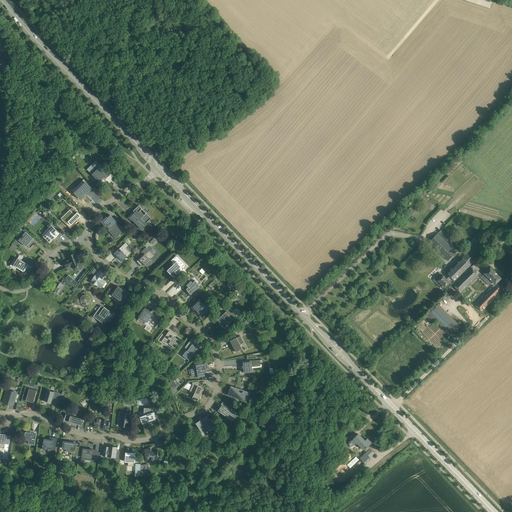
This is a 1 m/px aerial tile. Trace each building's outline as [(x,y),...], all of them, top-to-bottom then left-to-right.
[(92,165),(87,169),(98,181),(95,184),(95,185),(99,181),(100,183),(104,178),(105,179),(109,176),(99,165),(102,162),(101,162),(95,168),(92,165)] [(83,179),(72,191),(80,199),(84,196),(85,197),(93,189),(83,179)] [(437,180),(430,187),(434,191),(442,184),(437,180)] [(151,218),(139,205),(134,209),(136,211),(129,217),(141,230),(147,224),(146,223),(151,218)] [(61,218),(61,219),(62,220),(63,221),(70,228),(78,221),(77,220),(76,220),(80,216),(81,216),(72,207),(69,210),(71,212),(66,216),(65,215),(61,219),(61,218)] [(104,219),(101,222),(105,226),(105,225),(110,230),(112,228),(119,235),(123,230),(117,223),(117,222),(110,215),(107,218),(104,219)] [(61,234),(51,225),(45,233),(46,234),(43,237),(50,243),(54,239),(55,240),(61,234)] [(33,238),(25,232),(23,230),(17,237),(19,239),(18,240),(26,247),(27,245),(30,248),(35,242),(32,239),(33,238),(33,239),(33,238)] [(438,234),(429,242),(448,260),(456,252),(438,234)] [(128,245),(125,243),(118,250),(114,253),(117,256),(116,257),(119,259),(120,258),(122,261),(127,256),(125,254),(128,251),(125,248),(128,245)] [(140,261),(138,263),(142,266),(144,264),(145,263),(147,266),(152,261),(150,259),(154,255),(149,250),(146,247),(142,251),(144,254),(139,259),(140,261)] [(473,250),(468,254),(476,261),(480,257),(473,250)] [(449,282),(451,284),(474,261),(467,253),(447,273),(444,276),(443,275),(438,280),(444,287),(449,282)] [(69,260),(64,262),(66,268),(71,266),(73,268),(77,267),(78,267),(78,266),(80,265),(76,257),(75,257),(73,254),(68,256),(69,260)] [(24,257),(20,255),(16,261),(14,259),(11,264),(22,271),(21,273),(24,275),(28,270),(26,269),(29,265),(22,260),(24,257)] [(175,257),(171,260),(173,265),(166,271),(172,278),(175,276),(175,277),(184,269),(177,262),(180,259),(179,259),(178,260),(175,257)] [(481,311),(503,290),(496,283),(501,278),(490,267),(484,273),(474,263),(453,284),(461,292),(478,275),(489,285),(491,283),(493,286),(487,292),(489,293),(486,296),(485,294),(474,304),(481,311)] [(102,273),(99,270),(91,281),(101,288),(106,282),(102,279),(104,277),(101,274),(102,273)] [(69,275),(66,278),(76,286),(78,283),(69,275)] [(189,278),(183,283),(186,286),(187,285),(188,287),(186,289),(187,290),(186,292),(190,295),(200,285),(195,280),(193,282),(189,278)] [(63,284),(56,280),(53,286),(52,285),(50,289),(58,294),(64,284),(63,284)] [(115,290),(112,295),(121,302),(128,292),(122,288),(121,289),(118,287),(115,290)] [(87,306),(89,306),(89,307),(88,308),(88,310),(88,311),(88,312),(89,313),(97,303),(97,302),(91,303),(89,302),(92,300),(93,299),(91,294),(89,293),(86,292),(84,292),(84,291),(83,291),(83,290),(83,289),(82,289),(81,289),(77,289),(76,289),(67,300),(67,302),(69,304),(70,304),(71,304),(71,303),(72,303),(72,302),(73,302),(74,300),(75,302),(75,303),(78,304),(80,304),(80,305),(81,305),(82,306),(85,307),(86,307),(87,306)] [(239,291),(234,296),(238,300),(242,296),(241,294),(241,293),(239,291)] [(192,308),(192,307),(199,313),(198,314),(202,318),(211,309),(204,302),(202,303),(198,299),(191,307),(192,308)] [(435,322),(437,321),(452,336),(461,327),(438,304),(429,313),(426,316),(434,323),(435,322)] [(101,306),(93,316),(103,323),(106,319),(104,318),(105,317),(106,317),(106,316),(110,311),(104,307),(103,308),(101,306)] [(151,311),(145,307),(137,319),(144,323),(147,319),(157,325),(160,319),(150,313),(151,311)] [(224,328),(228,324),(227,324),(236,315),(233,312),(233,311),(230,308),(226,313),(225,313),(226,312),(225,312),(217,320),(218,319),(220,322),(219,323),(224,328)] [(165,336),(162,334),(157,340),(162,344),(163,342),(165,344),(167,345),(169,343),(170,344),(174,347),(175,346),(179,340),(175,337),(175,338),(173,337),(175,335),(169,331),(165,336)] [(236,337),(230,341),(231,342),(230,342),(231,346),(232,346),(232,345),(236,352),(242,349),(240,344),(243,343),(244,343),(240,336),(236,338),(236,337)] [(191,338),(185,347),(184,345),(183,346),(188,349),(185,354),(190,358),(187,362),(188,362),(198,348),(201,351),(195,346),(197,343),(191,338)] [(244,372),(244,373),(252,372),(252,367),(260,366),(260,360),(262,360),(242,361),(242,366),(243,366),(244,365),(244,368),(243,368),(244,372)] [(207,363),(193,365),(195,378),(205,376),(204,369),(208,369),(207,363)] [(192,382),(192,385),(190,391),(194,393),(192,398),(197,401),(199,396),(200,397),(203,390),(202,389),(202,388),(199,386),(198,382),(192,382)] [(231,390),(230,390),(228,395),(236,398),(236,397),(240,399),(245,401),(248,393),(243,391),(242,393),(238,392),(239,389),(235,388),(232,387),(231,390)] [(21,401),(29,403),(29,401),(32,402),(33,399),(34,399),(34,400),(37,391),(29,388),(28,391),(25,391),(24,394),(23,394),(23,395),(21,401)] [(44,394),(45,394),(44,400),(48,401),(47,403),(51,404),(52,401),(51,401),(52,399),(58,401),(57,401),(58,401),(60,393),(54,391),(53,392),(50,391),(51,390),(47,389),(47,390),(46,390),(46,389),(44,394)] [(7,391),(4,402),(10,404),(10,403),(13,404),(16,394),(7,391)] [(222,405),(218,410),(223,413),(232,420),(234,417),(237,413),(238,414),(238,413),(222,402),(220,405),(222,405)] [(153,408),(144,408),(144,415),(139,417),(141,422),(143,424),(145,423),(148,422),(148,423),(156,421),(155,419),(157,418),(155,417),(154,412),(153,412),(153,408)] [(128,426),(130,414),(123,413),(122,420),(120,420),(119,426),(125,427),(125,426),(128,426)] [(66,414),(63,422),(68,424),(69,423),(70,424),(75,426),(76,424),(81,425),(83,419),(66,414)] [(200,421),(196,423),(201,431),(203,433),(206,431),(206,430),(209,428),(210,429),(213,427),(206,417),(203,419),(204,420),(200,422),(200,421)] [(95,419),(94,427),(97,427),(98,427),(98,426),(101,426),(101,428),(105,429),(106,421),(106,420),(106,421),(103,420),(99,419),(99,420),(95,419)] [(32,429),(25,428),(23,443),(35,445),(36,431),(32,431),(32,429)] [(0,447),(5,448),(5,444),(9,444),(10,436),(6,436),(6,434),(5,434),(5,433),(0,432),(0,447)] [(360,459),(365,464),(369,460),(368,458),(374,453),(370,449),(367,446),(371,443),(367,439),(365,441),(358,434),(353,438),(354,439),(353,440),(349,441),(347,437),(343,439),(345,443),(344,444),(347,448),(350,446),(357,443),(364,450),(364,449),(367,452),(360,459)] [(43,446),(42,449),(48,450),(48,449),(55,450),(57,438),(52,437),(51,439),(49,439),(44,438),(43,445),(42,445),(42,446),(43,446)] [(71,442),(64,441),(63,448),(66,449),(65,452),(72,453),(72,456),(78,457),(79,447),(80,447),(76,446),(76,443),(75,443),(75,442),(71,442)] [(104,446),(103,456),(107,456),(107,457),(116,458),(117,447),(113,446),(113,447),(108,447),(108,446),(108,447),(104,446)] [(148,449),(145,450),(146,460),(157,459),(156,448),(152,448),(152,447),(148,447),(148,449)] [(88,449),(83,448),(81,459),(96,461),(97,450),(93,450),(93,449),(88,448),(88,449)] [(123,454),(123,461),(128,461),(128,467),(134,468),(135,453),(128,452),(128,454),(123,454)] [(141,465),(140,475),(145,475),(144,468),(149,467),(149,464),(141,465)]
